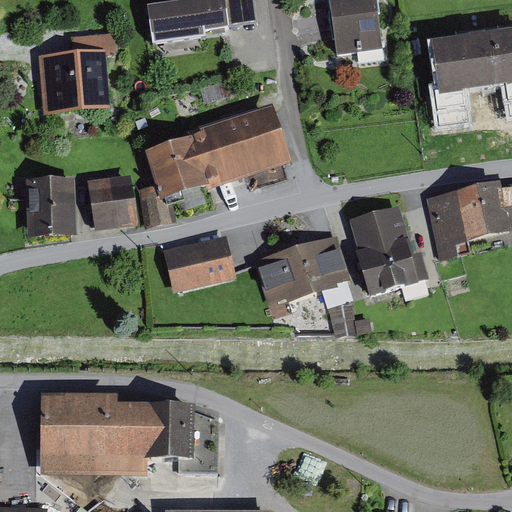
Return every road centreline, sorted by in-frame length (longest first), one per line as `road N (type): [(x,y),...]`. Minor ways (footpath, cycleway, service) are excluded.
road 1 (residential): [(511,168),(308,200),(200,231),(0,268)]
road 2 (residential): [(482,499),(414,485),(192,390),(0,382)]
road 3 (track): [(26,380),(23,470),(154,503),(254,502),(252,414)]
